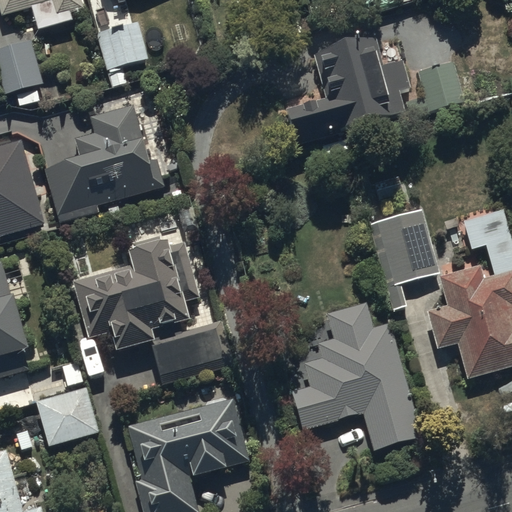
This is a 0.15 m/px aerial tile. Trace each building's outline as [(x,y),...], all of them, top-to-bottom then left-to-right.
[(82,0),(0,0),(0,9),(1,14),(30,6),(37,27),(71,17),(70,14),(85,9),(82,0)] [(135,20),(96,32),(112,84),(126,79),(122,69),(147,61),(135,20)] [(285,108),(295,142),(403,111),(397,89),(410,86),(402,58),(382,64),(374,37),(315,54),(324,85),(309,89),(312,100),(285,108)] [(31,39),(0,47),(0,75),(5,92),(43,81),(31,39)] [(453,60),(417,70),(424,93),(405,98),(410,115),(464,100),(453,60)] [(79,156),(43,165),(57,222),(99,211),(98,204),(165,187),(157,157),(148,160),(134,102),(89,114),(94,132),(74,137),(79,156)] [(0,235),(45,223),(22,138),(0,144),(0,235)] [(327,164),(350,157),(344,138),(321,145),(327,164)] [(398,175),(373,183),(379,200),(404,192),(398,175)] [(480,264),(438,275),(445,303),(426,308),(436,347),(456,341),(465,377),(511,364),(511,312),(508,298),(511,296),(511,246),(502,207),(461,218),(468,247),(484,243),(492,273),(483,276),(480,264)] [(438,272),(421,208),(368,222),(391,309),(405,306),(399,282),(438,272)] [(152,325),(191,316),(187,300),(201,296),(184,229),(128,243),(133,264),(75,279),(89,337),(112,331),(116,347),(135,343),(155,337),(152,325)] [(3,261),(0,262),(0,374),(30,367),(24,346),(29,345),(15,290),(11,291),(3,261)] [(420,435),(388,322),(372,326),(365,301),(325,312),(332,337),(316,342),(320,357),(302,362),(309,385),(290,390),(301,428),(362,411),(372,448),(420,435)] [(219,321),(152,341),(165,383),(232,363),(219,321)] [(99,432),(87,386),(35,400),(47,446),(99,432)] [(134,481),(142,511),(192,511),(196,511),(187,475),(242,461),(226,398),(125,424),(139,479),(134,481)] [(0,511),(45,511),(43,503),(24,508),(8,449),(0,450),(0,511)]
